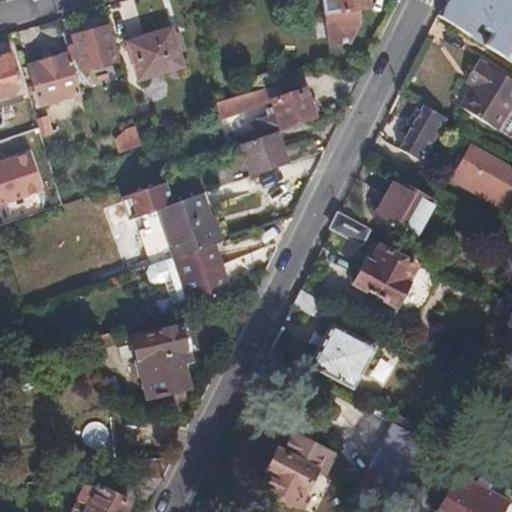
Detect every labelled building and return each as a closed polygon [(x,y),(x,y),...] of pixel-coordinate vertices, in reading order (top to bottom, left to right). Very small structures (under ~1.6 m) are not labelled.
[(214,9),(212,0),(198,0),(201,11),(214,9)] [(358,9),(366,8),(364,0),(320,0),(327,48),(352,44),(360,23),(358,9)] [(511,0),(446,0),(439,15),(502,56),(511,41),(511,0)] [(83,68),(117,59),(107,27),(74,36),(83,68)] [(138,78),(184,65),(173,28),(127,41),(138,78)] [(511,41),(502,56),(511,62),(511,41)] [(83,97),(69,52),(30,64),(42,103),(74,94),(76,99),(83,97)] [(0,98),(22,91),(11,54),(0,57),(0,98)] [(468,81),(464,87),(453,107),(489,128),(511,87),(511,82),(469,57),(459,76),(468,81)] [(455,82),(464,87),(468,81),(459,76),(455,82)] [(280,130),(312,119),(303,88),(270,99),(280,130)] [(261,100),(258,90),(217,101),(219,115),(261,100)] [(446,119),(423,106),(399,150),(421,162),(446,119)] [(237,145),(248,178),(286,166),(275,132),(237,145)] [(118,138),(122,152),(139,146),(134,133),(118,138)] [(26,141),(0,148),(0,197),(42,185),(26,141)] [(508,203),(511,196),(511,170),(472,147),(456,174),(508,203)] [(122,195),(129,218),(157,208),(171,204),(163,181),(122,195)] [(394,182),(376,217),(412,236),(431,202),(394,182)] [(0,207),(0,224),(47,210),(42,194),(0,207)] [(174,257),(175,257),(217,242),(218,242),(201,194),(171,204),(157,208),(163,226),(174,257)] [(360,245),(369,229),(339,214),(332,230),(360,245)] [(158,262),(174,257),(163,226),(147,231),(158,262)] [(175,257),(191,307),(235,293),(217,242),(175,257)] [(381,248),(372,265),(366,262),(354,284),(397,306),(417,268),(381,248)] [(315,318),(323,303),(301,291),(293,306),(315,318)] [(494,312),(511,321),(511,320),(511,305),(501,300),(494,312)] [(180,325),(129,338),(145,399),(187,388),(182,364),(189,362),(180,325)] [(353,388),(375,347),(331,325),(310,366),(353,388)] [(439,365),(459,375),(463,367),(443,356),(439,365)] [(401,484),(424,440),(391,423),(369,467),(401,484)] [(264,490),(301,509),(308,498),(301,494),(317,465),(303,457),(309,446),(292,436),(283,455),(277,452),(267,471),(272,474),(264,490)] [(133,461),(133,480),(160,479),(171,459),(133,461)] [(502,511),(507,503),(456,475),(436,511),(502,511)] [(123,493),(148,504),(160,479),(133,480),(128,481),(123,493)] [(82,487),(72,507),(82,511),(124,511),(129,502),(96,486),(82,487)]
